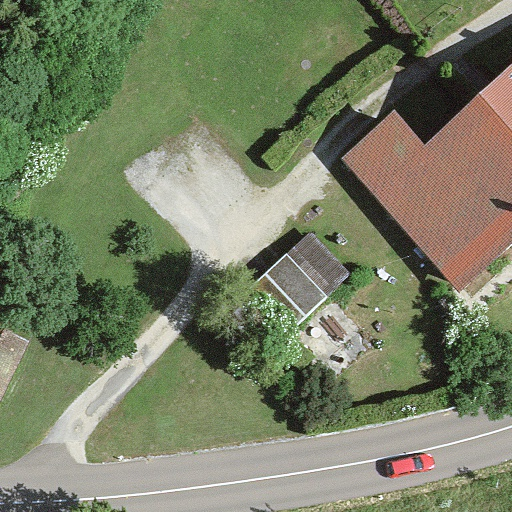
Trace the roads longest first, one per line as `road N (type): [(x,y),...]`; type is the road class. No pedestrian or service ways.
road 1 (unknown): [(511,2),(415,66),(339,134),(36,498)]
road 2 (tertiary): [(511,430),(408,459),(283,479),(0,499)]
